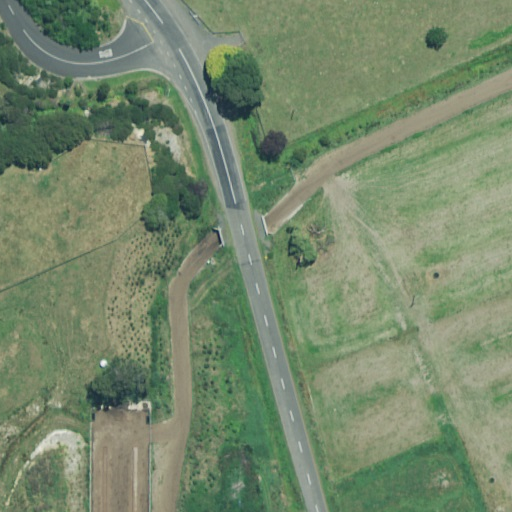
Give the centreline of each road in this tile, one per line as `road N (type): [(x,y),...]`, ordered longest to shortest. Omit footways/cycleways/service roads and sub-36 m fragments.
road 1 (unclassified): [(168,35),(210,115),(320,511)]
road 2 (residential): [(168,35),(117,60),(61,61),(27,35),(5,0)]
